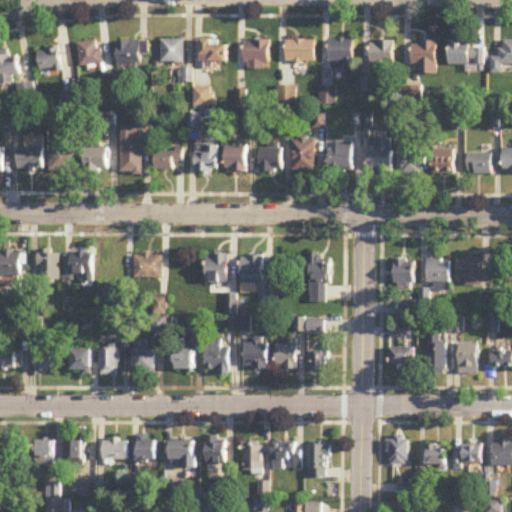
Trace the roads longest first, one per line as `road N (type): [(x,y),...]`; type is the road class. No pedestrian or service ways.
road 1 (residential): [(0,211),(511,214)]
road 2 (residential): [(0,405),(511,404)]
road 3 (residential): [(360,511),(364,214)]
